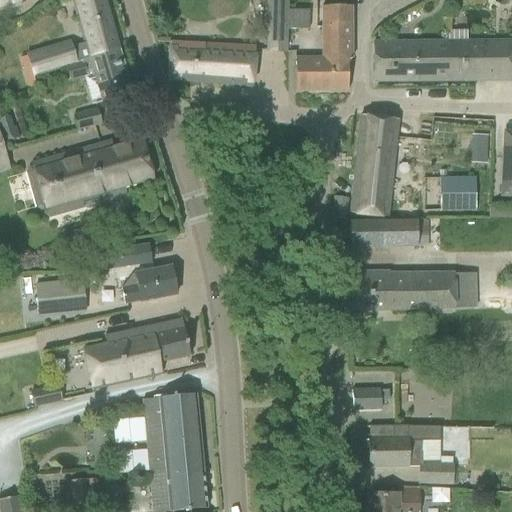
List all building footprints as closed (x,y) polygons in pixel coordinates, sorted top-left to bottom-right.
[(0,0),(0,10),(21,6),(19,0),(0,0)] [(70,42),(26,55),(26,57),(32,76),(65,67),(89,60),(88,59),(118,51),(102,0),(71,0),(84,44),(71,48),(70,42)] [(287,11),(286,0),(267,0),(266,54),(285,55),(286,31),(287,11)] [(347,60),(351,60),(351,8),(320,8),(320,58),(294,59),(294,93),(347,92),(347,60)] [(287,11),(286,31),(299,31),(299,11),(287,11)] [(511,44),(466,44),(466,33),(447,33),(447,44),(448,44),(448,82),(511,82),(511,44)] [(374,82),(448,82),(448,44),(447,44),(374,44),(374,82)] [(250,89),(254,48),(169,45),(169,81),(250,89)] [(89,60),(65,67),(69,82),(82,78),(93,75),(101,103),(101,104),(131,95),(118,51),(88,59),(89,60)] [(76,131),(100,124),(97,110),(71,117),(76,131)] [(0,125),(6,145),(18,140),(10,117),(0,120),(0,125)] [(387,218),(397,121),(359,117),(349,214),(387,218)] [(0,120),(0,119),(0,173),(9,170),(0,147),(6,145),(0,125),(0,120)] [(503,158),(500,199),(511,199),(511,134),(504,134),(503,158)] [(123,189),(151,181),(140,141),(112,149),(110,142),(32,164),(33,168),(28,169),(25,175),(30,194),(35,210),(40,213),(45,212),(48,220),(82,210),(81,205),(98,201),(99,205),(126,197),(123,189)] [(440,214),(475,213),(475,179),(439,179),(440,214)] [(344,220),(346,200),(332,198),(330,219),(344,220)] [(416,251),(416,249),(415,223),(348,223),(348,251),(416,251)] [(148,246),(92,255),(94,273),(151,264),(148,246)] [(123,306),(175,296),(170,269),(132,276),(133,286),(120,289),(123,306)] [(454,274),(388,275),(388,272),(346,273),(347,313),(455,310),(454,274)] [(37,318),(85,314),(81,281),(34,285),(37,318)] [(82,351),(91,392),(160,377),(158,365),(188,358),(180,321),(103,338),(105,346),(82,351)] [(33,408),(60,402),(59,398),(58,399),(59,401),(47,404),(44,391),(30,394),(33,408)] [(352,412),(379,411),(379,391),(353,392),(351,392),(352,412)] [(151,511),(184,511),(206,510),(195,396),(141,402),(151,511)] [(438,443),(438,429),(386,428),(379,428),(379,442),(368,442),(368,449),(367,449),(368,469),(408,468),(408,467),(417,467),(416,487),(452,487),(452,465),(421,464),(421,443),(438,443)] [(95,480),(71,481),(72,509),(96,509),(95,480)] [(419,511),(419,490),(396,490),(396,496),(369,496),(368,511),(419,511)] [(12,499),(0,501),(0,511),(19,511),(17,498),(12,499)]
